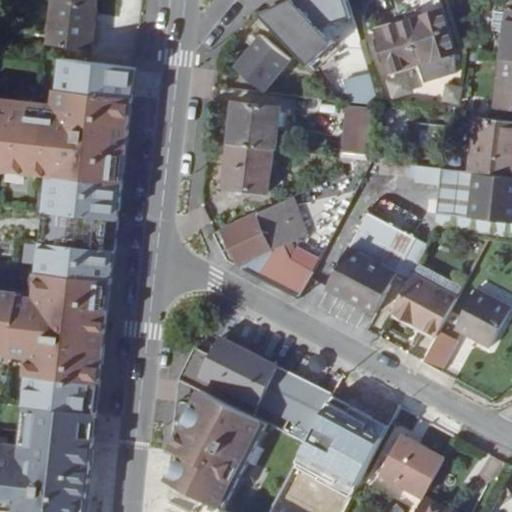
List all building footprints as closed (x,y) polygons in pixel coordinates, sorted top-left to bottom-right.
[(100,0),(54,0),(49,46),(94,51),(100,0)] [(344,24),(335,0),(295,0),(264,15),(270,23),(313,68),(338,44),(325,30),(344,24)] [(457,55),(444,13),(379,31),(392,76),(422,67),(428,86),(459,76),(457,55)] [(503,58),(511,58),(511,13),(509,13),(503,58)] [(237,68),(267,93),(292,62),(263,38),(237,68)] [(511,58),(503,58),(497,108),(511,109),(511,58)] [(87,511),(92,476),(97,428),(99,416),(109,326),(138,69),(65,60),(59,115),(33,112),(34,104),(0,100),(0,361),(15,363),(16,357),(32,359),(30,377),(31,378),(28,408),(30,408),(25,448),(0,445),(0,510),(2,511),(3,502),(18,504),(17,511),(87,511)] [(342,79),(349,104),(375,97),(369,72),(342,79)] [(450,101),(448,113),(461,114),(462,102),(450,101)] [(231,146),(275,151),(277,152),(283,109),(236,104),(231,146)] [(369,155),(374,110),(349,107),(347,125),(341,125),(340,134),(347,135),(345,153),(369,155)] [(471,174),(511,178),(511,122),(479,119),(471,174)] [(270,194),(275,151),(231,146),(225,189),(270,194)] [(372,193),(383,173),(374,163),(361,187),(372,193)] [(443,180),(445,171),(374,163),(383,173),(443,180)] [(511,178),(471,174),(445,171),(443,180),(440,215),(511,223),(511,205),(506,204),(508,194),(511,194),(511,178)] [(309,237),(294,197),(216,231),(227,258),(301,297),(314,273),(291,261),(285,246),(309,237)] [(377,314),(400,273),(419,240),(371,214),(330,289),(377,314)] [(511,243),(511,223),(440,215),(437,233),(489,240),(511,243)] [(414,275),(430,246),(419,240),(400,273),(412,279),(414,275)] [(414,275),(412,279),(394,312),(439,337),(459,298),(414,275)] [(511,311),(511,308),(479,290),(457,329),(493,348),(511,311)] [(439,337),(425,363),(443,373),(457,346),(439,337)] [(204,395),(269,428),(292,439),(307,447),(335,395),(223,338),(211,361),(199,354),(182,384),(204,395)] [(178,425),(171,484),(209,504),(224,511),(225,511),(269,428),(204,395),(188,427),(178,425)] [(307,447),(301,458),(346,482),(358,458),(359,458),(380,418),(335,395),(307,447)] [(404,436),(383,475),(426,499),(448,459),(404,436)] [(301,458),(293,472),(337,495),(338,494),(339,494),(346,482),(301,458)] [(451,511),(426,499),(423,505),(435,511),(451,511)]
